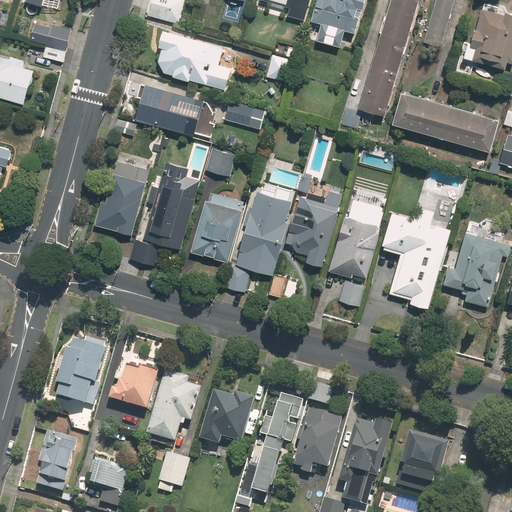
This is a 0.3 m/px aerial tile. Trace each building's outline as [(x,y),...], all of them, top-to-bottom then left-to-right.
[(152,0),(149,13),(184,23),(190,0),(152,0)] [(268,0),(290,6),(288,12),(307,17),(311,0),(268,0)] [(366,0),(317,0),(313,16),(324,19),(320,36),(342,43),(346,29),(358,32),(366,0)] [(419,0),(391,0),(362,105),(388,112),(419,0)] [(455,0),(436,0),(425,40),(443,46),(455,0)] [(511,9),(485,1),(473,40),(470,39),(465,55),(507,68),(509,59),(511,59),(511,9)] [(73,31),(35,20),(30,38),(67,49),(73,31)] [(232,67),(219,64),(225,45),(167,29),(155,71),(213,87),(214,84),(226,88),(232,67)] [(293,57),(274,53),(269,75),(288,80),(293,57)] [(0,96),(27,105),(38,66),(0,54),(0,96)] [(206,99),(147,83),(138,115),(197,131),(206,99)] [(501,117),(404,87),(394,119),(492,148),(501,117)] [(268,109),(231,98),(225,117),(262,128),(268,109)] [(362,111),(346,106),(342,122),(358,127),(362,111)] [(511,132),(510,132),(501,161),(511,164),(511,132)] [(0,180),(6,182),(14,149),(0,145),(0,180)] [(238,153),(213,146),(206,168),(232,175),(238,153)] [(96,222),(134,232),(151,167),(113,157),(96,222)] [(277,189),(260,184),(238,262),(252,266),(273,272),(295,194),(294,194),(300,175),(271,167),(268,181),(279,184),(277,189)] [(169,180),(161,178),(146,236),(160,240),(184,246),(199,188),(186,184),(189,173),(172,168),(169,180)] [(314,175),(303,172),(299,188),(309,191),(314,175)] [(248,197),(209,187),(192,249),(231,259),(248,197)] [(288,241),(294,242),(299,249),(310,252),(308,260),(325,265),(338,214),(341,203),(307,193),(305,200),(300,198),(288,241)] [(351,197),(332,268),(354,274),(355,272),(367,275),(385,206),(351,197)] [(453,227),(393,209),(383,242),(403,248),(390,290),(414,297),(413,300),(429,305),(453,227)] [(511,241),(511,239),(468,228),(458,264),(450,262),(444,283),(466,289),(463,297),(491,304),(505,253),(508,254),(511,241)] [(146,236),(137,234),(131,257),(154,264),(160,240),(146,236)] [(238,262),(233,261),(226,285),(245,291),(252,266),(238,262)] [(287,276),(273,272),(267,293),(281,296),(287,276)] [(364,281),(346,277),(340,302),(358,306),(364,281)] [(72,347),(68,346),(58,380),(63,381),(59,395),(95,405),(111,347),(107,345),(108,341),(88,335),(86,340),(75,337),(72,347)] [(149,409),(161,371),(127,360),(119,385),(116,384),(111,397),(149,409)] [(192,371),(167,365),(150,435),(179,442),(183,423),(187,424),(188,418),(195,420),(203,384),(190,381),(192,371)] [(244,441),(258,395),(236,388),(234,394),(217,389),(201,439),(220,445),(223,435),(244,441)] [(283,390),(275,417),(267,415),(262,432),(270,434),(254,488),(272,493),(288,439),(295,441),(308,397),(283,390)] [(343,416),(311,408),(296,467),(314,471),(316,462),(329,466),(343,416)] [(378,422),(358,416),(341,479),(348,481),(344,496),(374,504),(397,420),(380,415),(378,422)] [(451,439),(412,427),(402,462),(408,463),(405,475),(436,483),(439,472),(442,473),(451,439)] [(78,436),(48,428),(39,459),(44,460),(38,483),(63,490),(78,436)] [(192,456),(169,450),(161,480),(185,486),(192,456)] [(133,468),(96,454),(86,480),(105,487),(100,500),(118,507),(133,468)] [(253,499),(237,494),(234,503),(251,507),(253,499)] [(343,511),(347,501),(325,495),(320,511),(343,511)]
